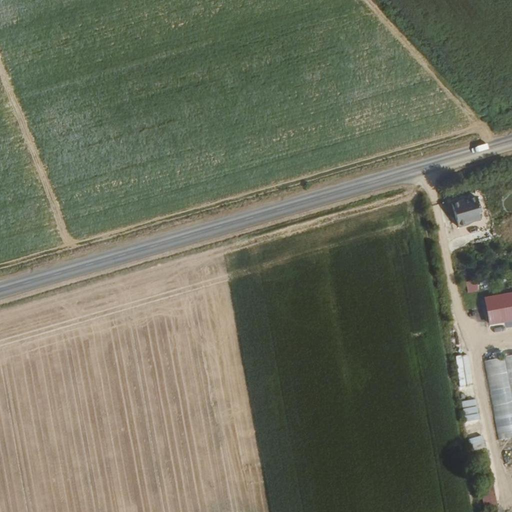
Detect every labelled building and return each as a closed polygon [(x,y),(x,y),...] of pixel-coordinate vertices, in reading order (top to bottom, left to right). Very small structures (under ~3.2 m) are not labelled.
[(473,190),(447,198),(454,221),(462,219),(462,217),(466,215),(468,217),(477,215),(474,204),(477,203),(473,190)] [(490,278),(480,278),(481,290),(490,289),(490,278)] [(477,279),(465,282),(469,294),(480,290),(477,279)] [(495,298),(482,300),(484,310),(497,308),(495,298)] [(491,346),(492,352),(505,349),(504,343),(491,346)] [(511,428),(511,347),(481,354),(496,432),(511,428)] [(486,505),(495,504),(484,446),(475,448),(486,505)]
